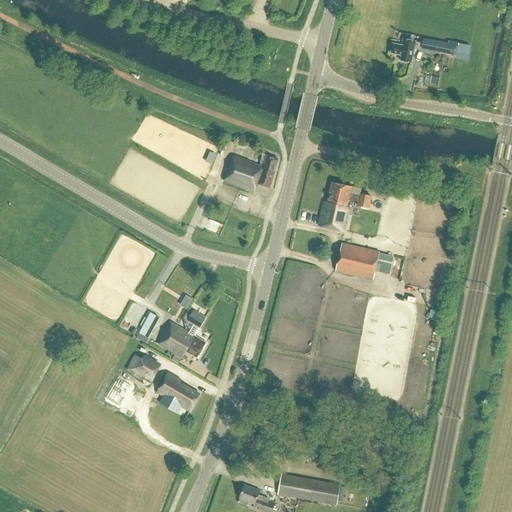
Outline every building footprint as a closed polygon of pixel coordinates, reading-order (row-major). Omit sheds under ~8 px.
[(419,49),(421,42),(403,38),(402,45),(393,43),(392,52),(402,55),(401,60),(411,62),(414,48),(419,49)] [(449,44),(424,39),(422,49),(457,56),(459,43),(449,41),(449,44)] [(205,164),(215,167),(219,154),(208,151),(205,164)] [(233,156),(224,182),(256,193),(259,185),(268,188),(278,160),(263,155),(260,162),(264,164),(263,167),(233,156)] [(349,196),(369,200),(371,196),(360,193),(360,194),(350,192),(351,186),(332,182),(330,192),(349,196)] [(383,187),(380,193),(386,195),(388,189),(383,187)] [(368,207),(369,200),(349,196),(330,192),(327,202),(324,201),(319,224),(344,230),(349,207),(346,206),(348,199),(358,201),(357,205),(368,207)] [(341,241),(335,269),(373,278),(376,264),(379,253),(379,250),(341,241)] [(191,297),(184,307),(187,309),(193,299),(191,297)] [(200,328),(206,317),(194,310),(187,321),(200,328)] [(146,343),(160,317),(151,312),(137,338),(146,343)] [(433,330),(433,338),(443,339),(445,320),(431,319),(431,329),(433,330)] [(174,353),(187,332),(172,323),(159,344),(174,353)] [(187,332),(174,353),(183,358),(187,352),(198,359),(207,344),(187,332)] [(143,358),(135,354),(126,371),(151,384),(162,364),(145,355),(143,358)] [(174,355),(172,359),(178,363),(181,358),(174,355)] [(157,392),(157,393),(164,397),(182,407),(187,411),(191,413),(201,396),(186,387),(188,385),(168,373),(157,392)] [(123,413),(134,393),(121,385),(109,405),(123,413)] [(281,473),(278,495),(337,506),(338,500),(343,501),(346,487),(340,486),(341,484),(281,473)] [(267,501),(258,497),(261,491),(246,485),(240,498),(241,498),(240,501),(241,504),(245,505),(248,504),(249,502),(254,504),(253,507),(264,511),(265,511),(272,511),(276,504),(267,500),(267,501)]
